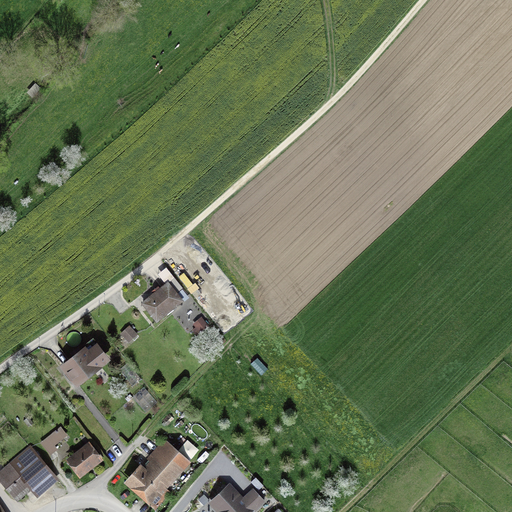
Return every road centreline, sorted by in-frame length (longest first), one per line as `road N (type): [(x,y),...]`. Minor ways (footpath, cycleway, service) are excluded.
road 1 (track): [(36,343),(276,153),(422,0)]
road 2 (track): [(341,511),(511,349)]
